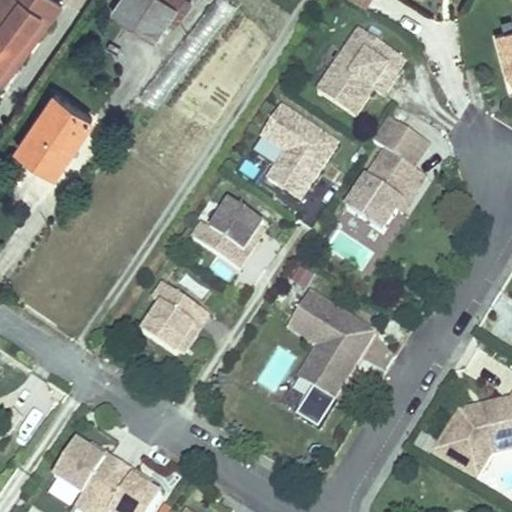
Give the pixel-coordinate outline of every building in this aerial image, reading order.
[(65,6),(56,0),(0,0),(0,87),(7,91),(65,6)] [(181,8),(168,0),(124,0),(113,15),(157,45),(181,8)] [(229,0),(210,0),(141,97),(158,109),(235,3),(229,0)] [(354,0),(369,9),(374,0),(354,0)] [(408,64),(362,34),(321,96),(359,121),(377,94),(391,73),(399,78),(408,64)] [(511,35),(501,38),(511,80),(511,79),(511,35)] [(391,73),(377,94),(385,99),(399,78),(391,73)] [(90,125),(52,97),(15,151),(50,175),(74,141),(79,144),(90,125)] [(340,148),(283,111),(264,141),(288,157),(270,184),(302,205),(340,148)] [(388,155),(349,214),(385,238),(399,216),(414,194),(419,197),(429,182),(388,155)] [(414,194),(399,216),(404,220),(419,197),(414,194)] [(265,228),(233,207),(214,236),(205,230),(196,245),(241,275),(256,252),(252,249),(262,233),(265,228)] [(267,236),(262,233),(252,249),(256,252),(267,236)] [(211,320),(166,290),(156,305),(164,311),(145,340),(178,361),(181,357),(191,341),(196,344),(211,320)] [(334,412),(374,345),(308,306),(288,340),(318,359),(306,380),(324,391),(317,402),(334,412)] [(191,341),(181,357),(185,360),(196,344),(191,341)] [(324,391),(306,380),(299,391),(317,402),(324,391)] [(433,450),(473,476),(487,455),(511,446),(511,388),(507,397),(458,413),(433,450)] [(142,511),(153,495),(141,488),(144,484),(90,451),(88,455),(76,448),(54,484),(80,499),(73,510),(76,511),(142,511)]
